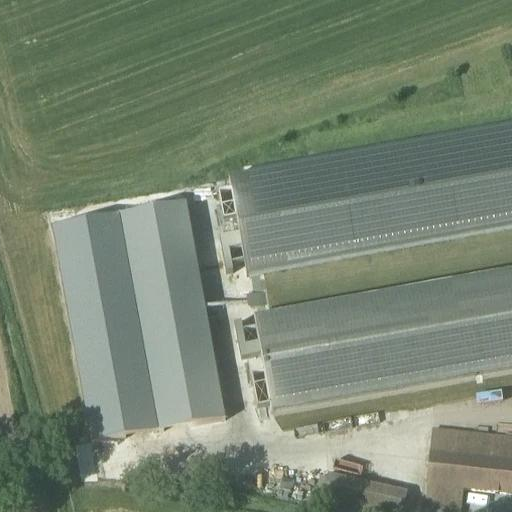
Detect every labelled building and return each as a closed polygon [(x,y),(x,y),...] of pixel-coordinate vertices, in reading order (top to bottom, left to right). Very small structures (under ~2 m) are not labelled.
[(511,370),(511,130),(229,181),(231,194),(219,197),(224,224),(236,222),(239,238),(220,242),(226,276),(233,275),(232,268),(244,266),(246,279),(511,231),(511,272),(254,319),(256,331),(242,333),(241,325),(234,326),(241,362),(260,358),(263,375),(251,377),(257,410),(264,409),(265,415),(511,370)] [(186,206),(120,217),(160,434),(226,422),(186,206)] [(92,446),(160,434),(120,217),(52,229),(92,446)] [(460,511),(463,491),(511,496),(511,440),(432,432),(426,488),(427,488),(426,504),(424,511),(460,511)] [(327,477),(323,510),(337,511),(403,511),(407,487),(327,477)]
